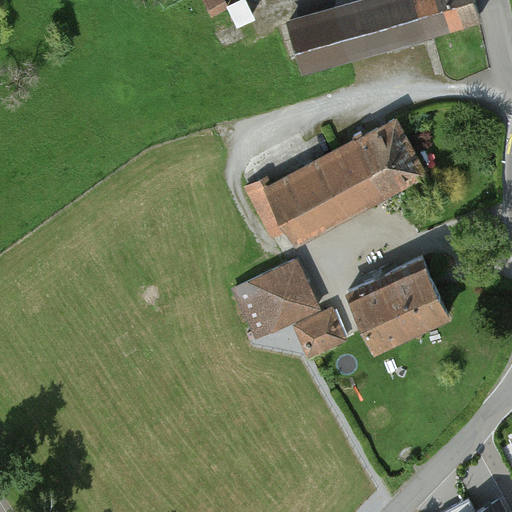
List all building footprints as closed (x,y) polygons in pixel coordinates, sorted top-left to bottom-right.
[(255,0),(233,0),(240,15),(258,7),(255,0)] [(470,0),(370,0),(291,22),(304,66),(476,19),(470,0)] [(420,172),(392,121),(266,189),(295,241),(420,172)] [(314,306),(292,261),(241,287),(263,331),(314,306)] [(443,311),(419,264),(349,299),(373,346),(443,311)] [(343,337),(329,309),(296,326),(310,353),(343,337)] [(470,496),(441,511),(506,511),(499,499),(478,510),(470,496)]
